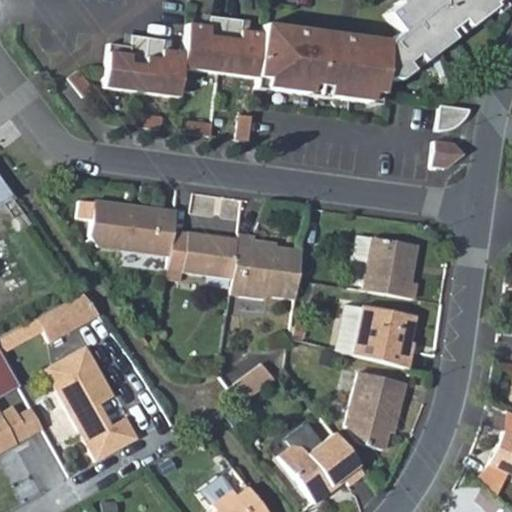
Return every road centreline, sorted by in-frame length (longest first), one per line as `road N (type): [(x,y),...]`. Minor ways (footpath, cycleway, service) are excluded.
road 1 (residential): [(0,66),(75,154),(479,209)]
road 2 (residential): [(394,511),(426,466),(448,405),(479,209)]
road 3 (residential): [(153,0),(151,23),(0,4)]
road 4 (residential): [(479,209),(494,110),(511,60)]
